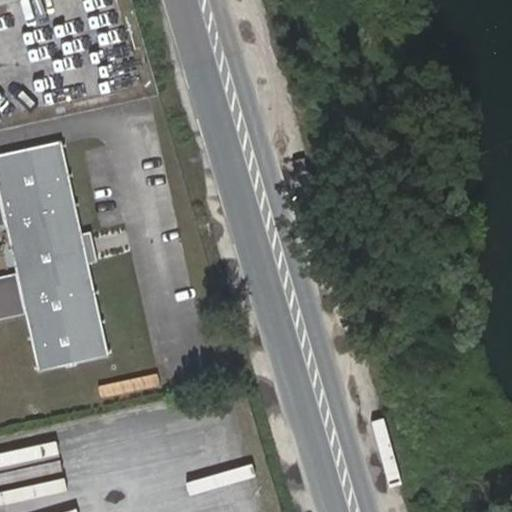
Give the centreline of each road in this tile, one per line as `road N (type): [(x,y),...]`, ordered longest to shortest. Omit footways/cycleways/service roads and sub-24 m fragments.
road 1 (unclassified): [(373,511),(221,0)]
road 2 (unclassified): [(184,0),(333,511)]
